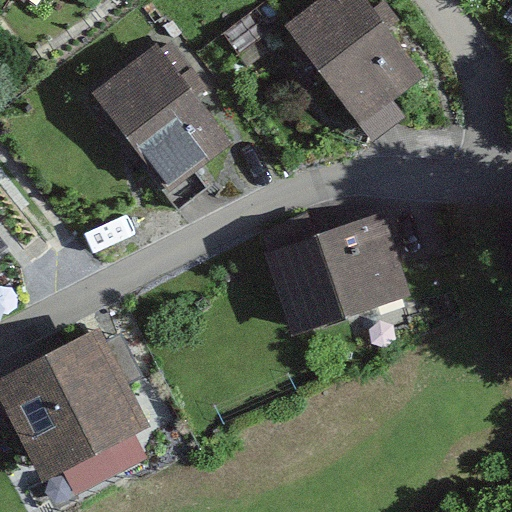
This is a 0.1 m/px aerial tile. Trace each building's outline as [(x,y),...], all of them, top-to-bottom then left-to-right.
[(24,0),(36,8),(41,0),(24,0)] [(359,0),(318,0),(274,29),(362,162),(408,131),(389,101),(414,84),(359,0)] [(146,46),(83,94),(164,199),(227,151),(146,46)] [(381,217),(257,263),(287,345),(412,299),(381,217)] [(100,339),(0,382),(0,429),(25,486),(142,435),(100,339)]
